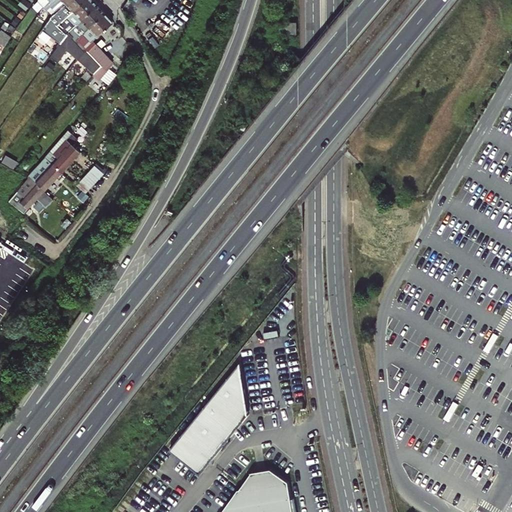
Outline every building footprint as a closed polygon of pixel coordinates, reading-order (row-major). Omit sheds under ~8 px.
[(61,0),(65,4),(68,0),(51,0),(45,6),(48,9),(57,0),(61,0)] [(69,32),(71,30),(97,5),(91,0),(83,0),(61,22),(57,25),(66,35),(52,56),(58,61),(68,48),(78,58),(82,52),(69,38),(72,34),(69,32)] [(61,22),(83,0),(68,0),(65,4),(53,15),(61,22)] [(82,52),(85,48),(77,39),(104,13),(97,5),(71,30),(69,32),(72,34),(69,38),(82,52)] [(77,39),(85,48),(101,65),(107,72),(114,63),(93,41),(112,22),(104,13),(77,39)] [(0,31),(0,40),(7,44),(16,26),(6,21),(0,31)] [(66,139),(73,145),(79,138),(72,131),(65,138),(66,139)] [(33,146),(24,138),(20,144),(29,151),(33,146)] [(49,158),(63,171),(80,152),(66,139),(49,158)] [(32,176),(45,189),(63,171),(49,158),(32,176)] [(86,193),(104,174),(95,165),(77,184),(86,193)] [(32,176),(31,176),(18,190),(25,196),(20,200),(28,208),(45,189),(32,176)] [(237,368),(174,449),(203,471),(257,401),(244,391),(253,380),(237,368)] [(236,511),(268,474),(265,473),(248,475),(235,492),(232,493),(222,507),(222,509),(219,511),(236,511)] [(268,474),(236,511),(285,511),(284,503),(285,500),(283,485),(268,474)]
